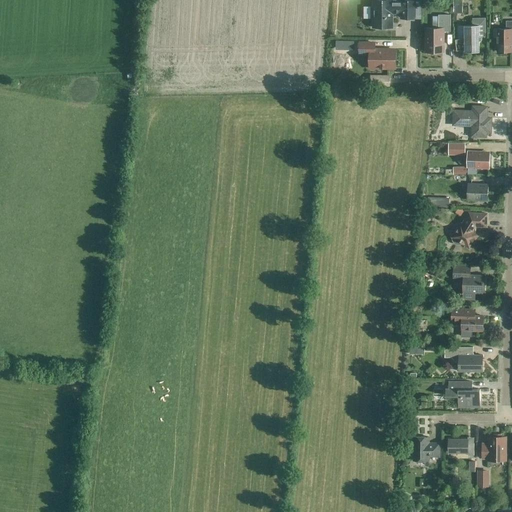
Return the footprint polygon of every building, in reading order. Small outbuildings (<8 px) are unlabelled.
[(374,1),(374,28),(391,28),(392,13),(401,14),(401,19),(414,19),(415,1),(374,1)] [(425,28),(425,37),(427,37),(427,53),(444,53),(444,32),(450,32),(450,15),(438,15),(438,28),(425,28)] [(482,39),(482,37),(485,37),(485,33),(486,33),(486,18),(472,18),(472,26),(464,26),(464,39),(455,40),(456,51),(464,50),(464,52),(479,52),(479,41),(481,41),(482,41),(482,40),(482,39)] [(506,29),(497,29),(493,29),(493,38),(497,38),(497,52),(511,51),(511,46),(511,38),(511,37),(511,21),(506,21),(506,29)] [(374,43),(360,43),(360,54),(370,54),(370,66),(377,66),(381,69),(385,69),(386,68),(395,68),(395,50),(374,50),(374,43)] [(370,75),(370,86),(375,87),(390,87),(390,79),(390,76),(370,75)] [(453,111),(453,125),(472,126),(471,137),(486,137),(486,132),(491,133),(491,118),(486,118),(487,107),(472,107),(472,112),(453,111)] [(449,145),(449,154),(464,154),(464,145),(449,145)] [(468,152),(468,167),(478,168),(488,168),(489,153),(468,152)] [(468,184),(467,200),(487,201),(488,185),(468,184)] [(427,207),(449,208),(449,198),(428,197),(427,207)] [(451,237),(452,238),(452,239),(452,240),(453,241),(454,242),(454,243),(455,244),(457,244),(458,245),(460,245),(461,244),(462,244),(469,249),(478,235),(475,233),(475,228),(476,227),(486,227),(487,214),(469,213),(462,225),(460,224),(451,237)] [(454,276),(464,276),(463,299),(474,299),(475,292),(484,293),(485,276),(470,276),(470,267),(454,266),(454,276)] [(471,310),(452,309),(452,321),(462,322),(461,334),(470,334),(470,331),(483,331),(483,316),(470,316),(471,310)] [(466,372),(468,375),(470,372),(483,372),(484,355),(474,355),(473,354),(473,347),(445,347),(445,358),(451,358),(458,365),(458,372),(466,372)] [(458,396),(458,407),(480,407),(480,390),(472,390),(472,382),(448,382),(448,389),(446,389),(446,396),(458,396)] [(413,437),(413,461),(429,461),(429,457),(439,457),(440,443),(429,443),(429,437),(413,437)] [(505,438),(489,437),(489,445),(483,445),(483,458),(495,458),(495,460),(505,460),(505,438)] [(468,440),(449,440),(448,453),(468,453),(468,456),(474,456),(474,444),(468,444),(468,440)] [(499,464),(489,464),(488,482),(499,482),(499,464)] [(479,472),(479,486),(487,486),(487,472),(479,472)] [(410,499),(404,496),(401,502),(407,505),(410,499)]
